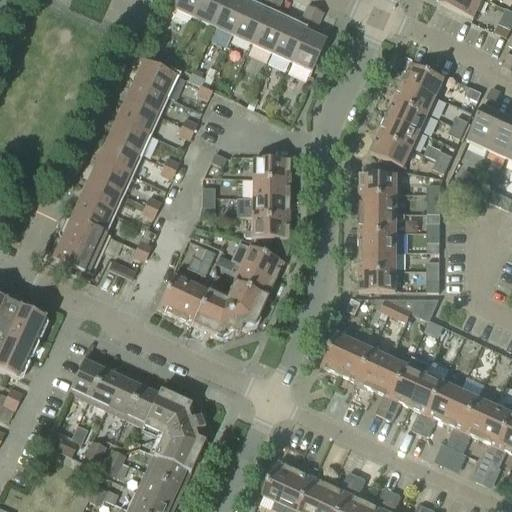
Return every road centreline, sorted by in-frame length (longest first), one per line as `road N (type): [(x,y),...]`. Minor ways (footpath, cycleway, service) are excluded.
road 1 (residential): [(378,23),(331,132),(324,288),(272,407)]
road 2 (residential): [(272,407),(0,281)]
road 3 (residential): [(494,511),(272,407)]
road 4 (residential): [(511,86),(378,23)]
